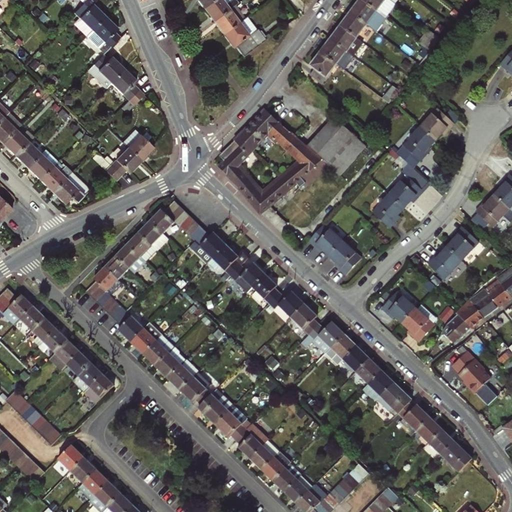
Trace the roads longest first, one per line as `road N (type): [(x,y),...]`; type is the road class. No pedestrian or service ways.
road 1 (residential): [(343,306),(460,413),(511,482)]
road 2 (residential): [(485,116),(451,204),(343,306)]
road 3 (residential): [(194,159),(343,306)]
road 4 (secondary): [(194,159),(243,112),(329,0)]
road 5 (residential): [(276,511),(143,379)]
road 6 (residential): [(143,379),(99,421),(97,437),(167,511)]
road 7 (residential): [(18,257),(143,379)]
road 8 (residential): [(129,0),(194,159)]
road 9 (secondary): [(65,230),(161,185),(194,159)]
